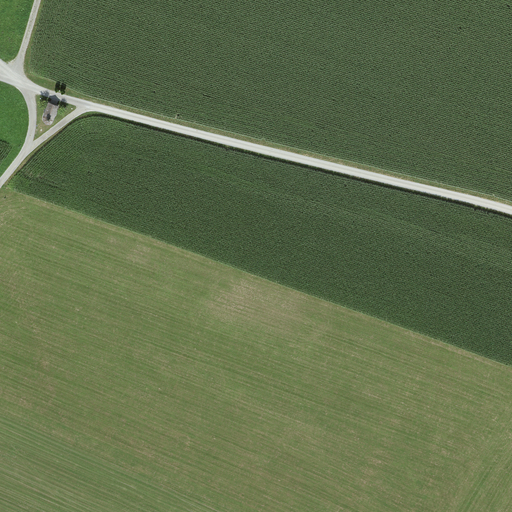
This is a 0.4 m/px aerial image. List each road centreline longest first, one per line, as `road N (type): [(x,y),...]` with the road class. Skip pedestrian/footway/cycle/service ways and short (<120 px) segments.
road 1 (track): [(0,63),(21,83),(89,106),(511,210)]
road 2 (track): [(89,106),(26,155),(0,188)]
